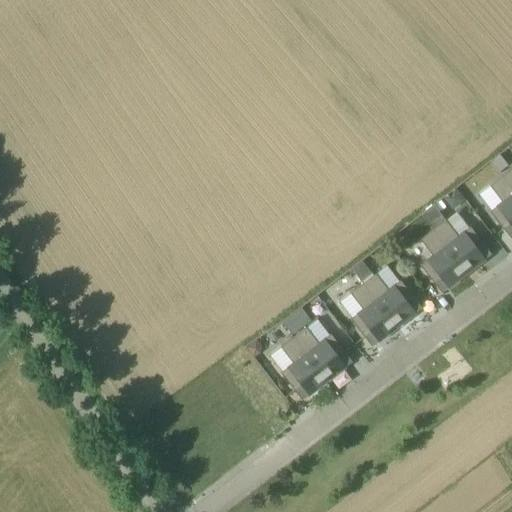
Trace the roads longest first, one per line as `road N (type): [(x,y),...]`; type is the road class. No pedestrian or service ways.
road 1 (residential): [(202,511),(511,278)]
road 2 (unclassified): [(159,511),(0,281)]
